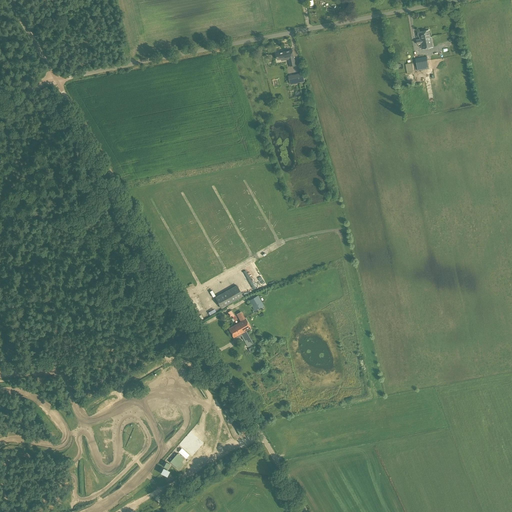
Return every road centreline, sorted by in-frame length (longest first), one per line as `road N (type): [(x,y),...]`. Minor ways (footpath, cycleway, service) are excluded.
road 1 (unclassified): [(305,511),(54,79)]
road 2 (unclassified): [(54,79),(466,0)]
road 3 (track): [(153,511),(265,443)]
